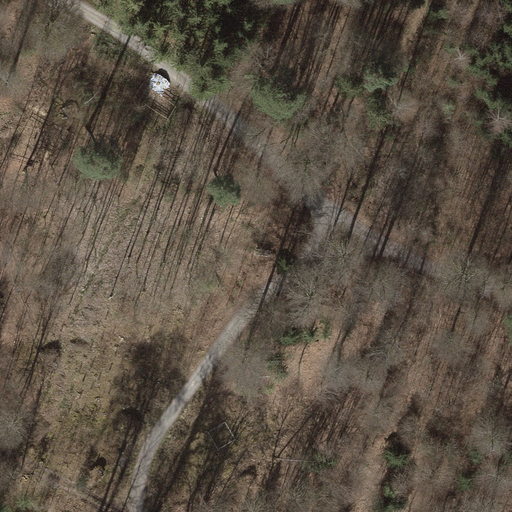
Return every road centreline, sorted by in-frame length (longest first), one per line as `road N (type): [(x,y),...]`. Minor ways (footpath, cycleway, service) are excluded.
road 1 (track): [(140,511),(141,470),(158,426),(338,217)]
road 2 (track): [(74,0),(223,111),(338,217)]
road 3 (track): [(338,217),(437,0)]
road 4 (track): [(290,274),(386,248),(511,288)]
